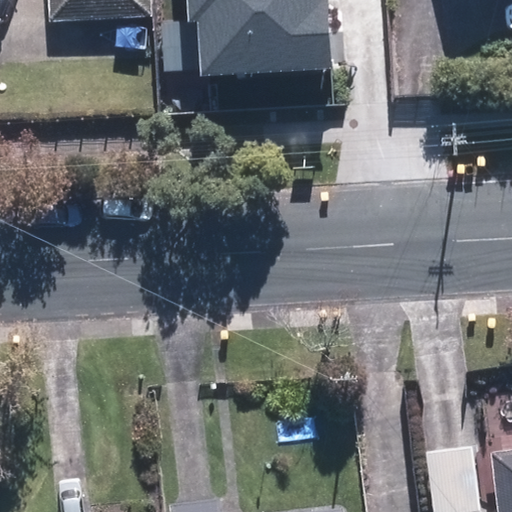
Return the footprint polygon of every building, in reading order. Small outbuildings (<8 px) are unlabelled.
[(47,0),(49,24),(153,20),(151,0),(47,0)] [(187,0),(189,17),(201,16),(205,75),(331,67),(327,0),(187,0)] [(464,308),(405,316),(414,379),(473,370),(464,308)] [(478,511),(478,453),(420,454),(421,511),(478,511)] [(511,511),(511,455),(494,458),(502,511),(511,511)] [(344,511),(345,511),(341,511),(221,511),(220,502),(167,507),(167,511),(344,511)]
